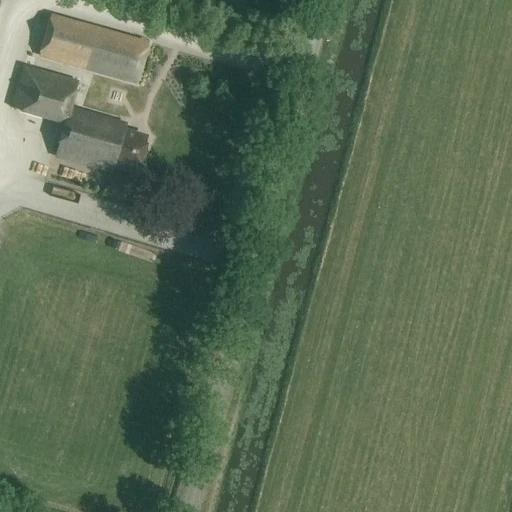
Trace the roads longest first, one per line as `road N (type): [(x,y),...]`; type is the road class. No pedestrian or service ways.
road 1 (unclassified): [(188,511),(314,43)]
road 2 (unclassified): [(314,43),(144,0)]
